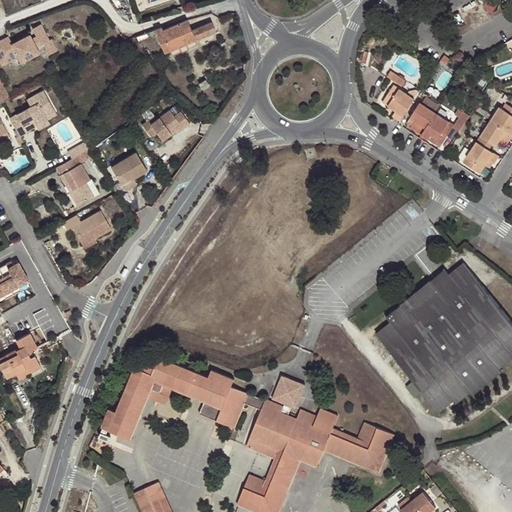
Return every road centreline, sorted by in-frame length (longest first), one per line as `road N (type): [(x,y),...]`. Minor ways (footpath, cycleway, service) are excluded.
road 1 (tertiary): [(41,511),(109,317)]
road 2 (residential): [(0,191),(60,292),(109,317)]
road 3 (tertiary): [(109,317),(203,176)]
road 4 (residential): [(97,0),(139,30),(231,0)]
road 5 (residential): [(378,144),(480,211)]
